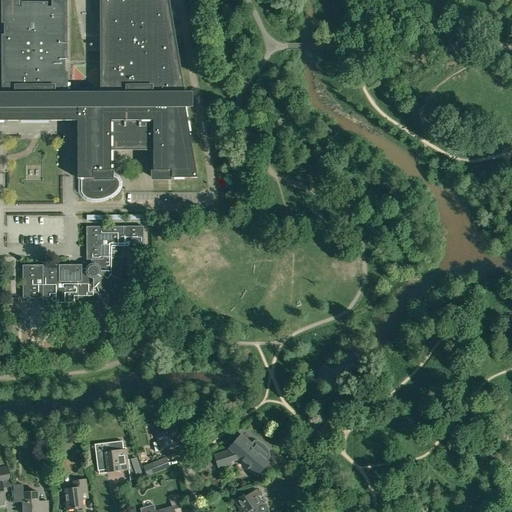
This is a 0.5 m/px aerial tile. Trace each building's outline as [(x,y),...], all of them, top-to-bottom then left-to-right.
[(117,179),(113,176),(111,175),(111,171),(111,149),(153,148),(153,171),(153,178),(171,178),(197,178),(184,106),(188,106),(186,94),(182,94),(166,0),(101,0),(102,95),(67,95),(67,72),(65,72),(65,61),(67,61),(67,0),(50,0),(51,7),(47,7),(47,2),(30,2),(29,0),(0,0),(0,2),(1,3),(1,23),(4,23),(4,35),(1,35),(1,95),(0,94),(0,121),(77,121),(77,179),(81,179),(81,192),(83,196),(87,198),(91,200),(95,200),(99,200),(103,199),(107,198),(111,196),(114,193),(117,190),(119,187),(119,182),(117,179)] [(81,265),(69,265),(22,265),(23,298),(43,298),(43,306),(78,306),(78,302),(102,302),(103,305),(104,304),(106,303),(109,302),(112,300),(114,299),(116,297),(119,294),(121,292),(122,290),(124,287),(125,284),(126,282),(126,281),(122,279),(121,258),(123,258),(123,248),(143,248),(143,226),(86,227),(86,260),(91,260),(91,264),(90,264),(89,265),(88,265),(88,266),(87,267),(86,268),(86,269),(81,269),(81,265)] [(169,426),(169,427),(155,430),(158,442),(153,443),(156,452),(163,451),(163,449),(174,446),(174,447),(180,446),(178,438),(182,437),(180,432),(177,433),(175,424),(169,426)] [(268,463),(266,462),(270,458),(269,453),(267,448),(263,444),(259,442),(254,440),(251,444),(241,435),(229,449),(231,450),(214,456),(218,467),(230,463),(230,461),(239,458),(249,466),(246,469),(255,477),(268,463)] [(98,471),(99,474),(107,473),(106,470),(118,468),(118,471),(118,472),(129,470),(128,469),(134,468),(139,466),(136,459),(127,460),(126,450),(123,450),(122,441),(101,444),(101,449),(100,449),(101,451),(102,451),(102,453),(95,453),(98,471)] [(161,471),(157,462),(152,464),(156,473),(161,471)] [(0,506),(4,506),(2,496),(0,494),(0,489),(11,487),(7,466),(0,468),(1,469),(0,469),(0,506)] [(74,488),(64,490),(67,510),(83,508),(81,494),(87,493),(85,480),(73,481),(74,488)] [(22,502),(23,511),(47,511),(47,502),(38,502),(37,492),(22,493),(22,485),(14,485),(15,502),(22,502)] [(247,511),(250,511),(269,511),(266,503),(263,504),(262,503),(261,503),(260,504),(256,497),(259,495),(256,490),(244,497),(243,495),(246,493),(233,501),(234,503),(235,503),(240,511),(238,511),(239,511),(243,510),(244,511),(247,511)] [(172,507),(156,511),(154,505),(140,509),(141,511),(180,511),(177,500),(176,497),(170,499),(170,501),(172,507)]
